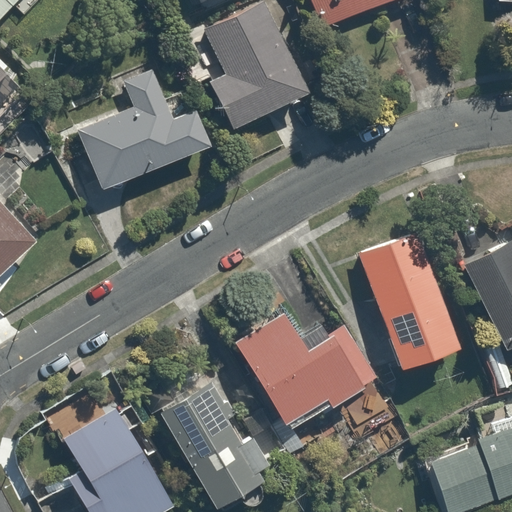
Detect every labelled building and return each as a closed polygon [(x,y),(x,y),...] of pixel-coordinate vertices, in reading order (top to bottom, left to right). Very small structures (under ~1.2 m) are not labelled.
[(0,0),(0,18),(18,0),(0,0)] [(282,0),(261,0),(201,31),(221,70),(206,78),(234,133),(314,92),(286,37),(298,31),(282,0)] [(308,0),(322,31),(391,0),(308,0)] [(76,125),(100,190),(211,148),(195,103),(179,109),(162,62),(120,78),(130,105),(76,125)] [(0,275),(36,239),(0,203),(0,275)] [(418,236),(357,258),(397,371),(459,349),(418,236)] [(511,238),(462,264),(505,352),(511,349),(511,238)] [(281,309),(230,342),(289,432),(376,375),(342,323),(306,346),(281,309)] [(209,384),(158,416),(214,508),(266,477),(209,384)] [(78,469),(62,478),(82,511),(161,511),(173,505),(114,407),(60,439),(78,469)] [(430,465),(447,511),(462,511),(511,493),(511,425),(478,438),(481,446),(430,465)]
